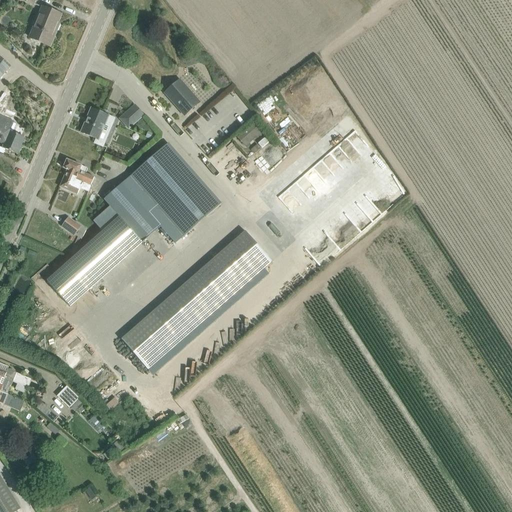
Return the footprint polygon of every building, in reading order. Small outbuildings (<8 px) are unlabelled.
[(30,38),(50,47),(56,31),(54,30),(61,15),(43,7),(30,38)] [(0,78),(10,67),(0,57),(0,78)] [(164,93),(184,116),(199,103),(180,80),(164,93)] [(126,113),(135,123),(144,116),(134,105),(126,113)] [(81,133),(97,140),(100,132),(107,134),(114,119),(108,117),(109,116),(92,109),(87,122),(85,122),(81,133)] [(0,142),(4,144),(2,148),(17,154),(24,138),(10,132),(14,122),(0,116),(0,142)] [(253,121),(235,136),(245,147),(256,137),(257,138),(263,133),(253,121)] [(267,136),(258,144),(261,148),(270,141),(267,136)] [(175,244),(220,204),(168,144),(104,199),(110,206),(93,221),(102,232),(67,263),(90,289),(160,227),(175,244)] [(250,150),(254,154),(261,148),(258,144),(250,150)] [(67,170),(66,173),(76,177),(76,180),(90,186),(94,177),(86,173),(87,168),(76,164),(67,160),(63,168),(66,170),(67,170)] [(76,177),(66,173),(60,187),(69,191),(77,194),(80,188),(88,191),(90,186),(76,180),(76,177)] [(101,203),(92,210),(96,214),(104,207),(101,203)] [(68,218),(61,227),(74,236),(75,235),(81,239),(87,228),(76,220),(74,222),(68,218)] [(152,313),(122,339),(149,369),(178,344),(271,262),(245,231),(152,313)] [(0,379),(5,381),(5,379),(13,382),(17,384),(25,388),(27,388),(28,387),(30,381),(17,375),(14,371),(11,369),(7,370),(6,372),(0,369),(0,379)] [(17,384),(15,389),(23,393),(25,388),(17,384)] [(69,409),(79,399),(67,387),(57,396),(69,409)] [(49,410),(46,414),(54,422),(58,417),(49,410)] [(59,431),(50,423),(46,428),(55,435),(59,431)] [(0,511),(15,511),(20,509),(0,476),(0,511)] [(85,492),(90,499),(96,495),(90,488),(85,492)]
